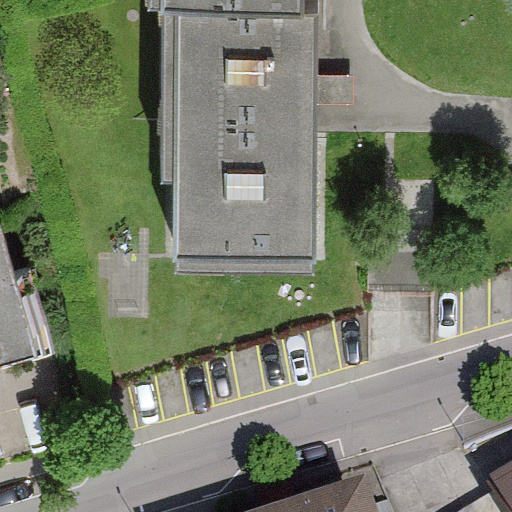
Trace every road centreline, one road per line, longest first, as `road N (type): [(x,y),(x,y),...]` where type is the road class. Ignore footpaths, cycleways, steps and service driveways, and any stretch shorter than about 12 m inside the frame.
road 1 (residential): [(511,367),(32,511)]
road 2 (residential): [(511,130),(369,102),(346,82),(343,0)]
